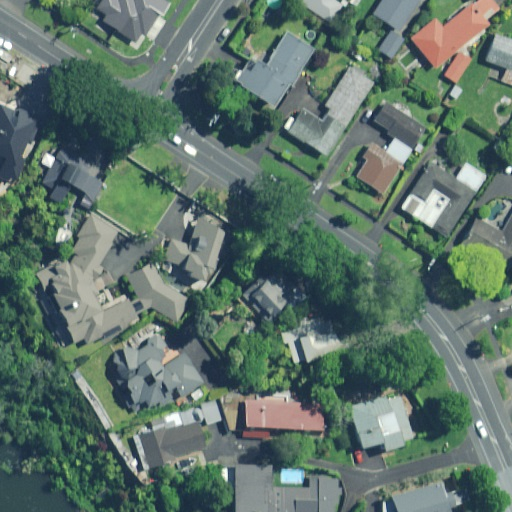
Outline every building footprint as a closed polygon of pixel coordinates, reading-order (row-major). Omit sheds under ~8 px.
[(108,0),(101,13),(128,30),(146,0),(108,0)] [(420,0),(381,0),(372,15),(399,33),(420,0)] [(409,39),(435,69),(488,26),(485,22),(500,10),(491,0),(476,0),(469,6),(468,5),(442,27),(434,18),(409,39)] [(403,41),(389,31),(376,49),(390,59),(403,41)] [(312,50),(288,33),(262,68),(252,60),(235,83),(269,108),(312,50)] [(485,61),(505,69),(500,82),(511,86),(511,40),(495,35),(485,61)] [(471,60),(459,52),(444,75),(456,83),(471,60)] [(301,111),(287,133),(326,157),(340,135),(373,82),(347,66),(323,105),(329,109),(320,123),(301,111)] [(463,90),(455,85),(449,96),(456,101),(463,90)] [(424,129),(385,104),(373,122),(396,136),(385,153),(370,143),(361,157),(367,161),(356,178),(381,195),(424,129)] [(40,116),(0,106),(0,176),(24,182),(33,146),(40,116)] [(460,125),(447,116),(442,124),(454,133),(460,125)] [(56,146),(43,173),(37,184),(51,191),(57,179),(87,194),(100,167),(56,146)] [(485,176),(466,163),(455,179),(431,163),(401,209),(445,238),(485,176)] [(42,291),(45,290),(50,288),(53,294),(48,296),(70,343),(80,339),(83,344),(137,319),(127,299),(103,310),(89,279),(101,273),(97,264),(118,232),(90,214),(75,237),(78,238),(69,251),(75,257),(67,265),(64,262),(54,266),(52,260),(42,265),(44,269),(33,274),(42,291)] [(511,215),(502,233),(477,219),(462,247),(507,272),(511,263),(511,215)] [(189,248),(186,247),(171,240),(163,259),(187,270),(185,275),(201,283),(207,270),(213,273),(231,234),(199,219),(190,238),(193,240),(189,248)] [(151,264),(128,276),(125,279),(146,309),(150,307),(175,324),(189,302),(163,285),(151,264)] [(305,297),(279,265),(242,296),(261,320),(265,317),(272,325),(305,297)] [(327,315),(306,321),(305,317),(276,326),(282,344),(285,343),(292,366),(338,352),(327,315)] [(167,348),(168,341),(148,337),(147,343),(146,349),(142,348),(142,351),(125,349),(108,360),(117,374),(112,378),(123,395),(119,398),(130,414),(142,407),(144,410),(154,403),(158,409),(171,400),(166,392),(172,388),(180,400),(188,394),(194,402),(205,395),(199,387),(205,383),(185,353),(160,370),(156,364),(166,358),(163,354),(167,348)] [(386,396),(343,410),(348,426),(351,425),(360,449),(380,443),(383,452),(403,446),(401,442),(414,437),(401,398),(388,402),(386,396)] [(245,413),(225,410),(228,431),(244,432),(244,437),(267,439),(268,428),(321,431),(322,405),(246,401),(245,413)] [(172,461),(171,458),(202,449),(206,462),(232,454),(217,403),(179,414),(182,426),(157,433),(156,430),(131,438),(140,471),(172,461)] [(273,488),(274,467),(234,466),(234,469),(220,469),(219,493),(233,493),(232,511),(333,511),(334,504),(338,504),(339,476),(311,475),(311,489),(273,488)] [(453,492),(450,482),(380,500),(383,511),(449,511),(448,507),(469,502),(466,489),(453,492)]
